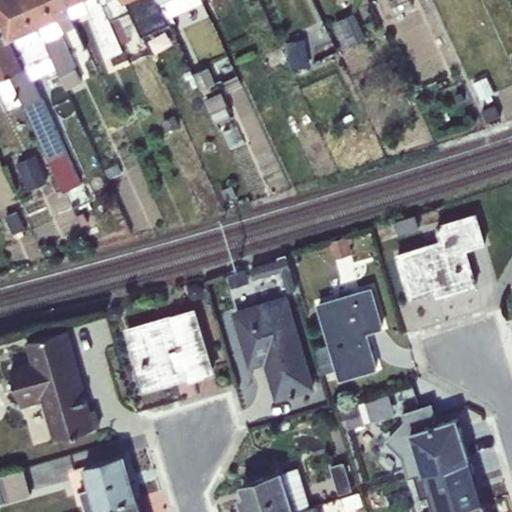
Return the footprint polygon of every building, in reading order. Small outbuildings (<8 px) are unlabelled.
[(0,0),(0,13),(7,28),(0,31),(0,47),(25,103),(64,190),(82,182),(35,78),(30,67),(53,56),(28,0),(0,0)] [(72,0),(28,0),(53,56),(58,67),(67,88),(83,80),(62,32),(77,25),(73,16),(78,14),(72,0)] [(101,0),(72,0),(78,14),(89,9),(108,57),(124,51),(120,43),(101,0)] [(125,0),(101,0),(120,43),(133,38),(123,15),(131,12),(125,0)] [(125,0),(131,12),(141,34),(148,30),(170,22),(159,0),(125,0)] [(159,0),(170,22),(171,24),(175,22),(172,15),(204,0),(159,0)] [(410,0),(390,0),(393,6),(389,7),(391,13),(395,11),(396,13),(413,6),(410,0)] [(355,11),(333,21),(345,48),(367,38),(355,11)] [(123,15),(133,38),(141,34),(131,12),(123,15)] [(306,38),(287,41),(291,68),(310,65),(306,38)] [(0,89),(9,110),(25,103),(0,47),(0,89)] [(58,67),(53,56),(30,67),(35,78),(58,67)] [(209,66),(194,73),(202,89),(203,89),(205,93),(213,89),(211,85),(216,83),(209,66)] [(221,91),(205,98),(217,123),(232,116),(221,91)] [(37,153),(17,162),(29,190),(49,181),(37,153)] [(18,209),(6,214),(14,232),(26,227),(18,209)] [(441,239),(397,252),(411,296),(435,288),(437,295),(477,283),(466,249),(487,242),(477,211),(436,224),(441,239)] [(414,214),(396,220),(400,234),(419,228),(414,214)] [(352,234),(329,241),(335,258),(353,252),(350,242),(354,241),(352,234)] [(261,261),(250,264),(254,277),(282,269),(284,275),(280,276),(284,287),(287,286),(288,290),(298,287),(289,257),(262,264),(261,261)] [(246,268),(227,274),(231,287),(250,281),(246,268)] [(371,287),(317,303),(329,342),(317,346),(324,372),(337,368),(340,377),(377,366),(366,330),(383,325),(371,287)] [(288,296),(236,312),(252,363),(267,358),(278,396),(315,384),(288,296)] [(194,306),(127,326),(146,388),(213,368),(194,306)] [(109,316),(75,324),(82,354),(116,345),(109,316)] [(66,328),(25,340),(31,359),(11,366),(22,406),(43,400),(55,438),(100,425),(95,408),(87,410),(81,390),(84,389),(66,328)] [(390,392),(366,399),(372,419),(396,412),(390,392)] [(360,401),(339,408),(345,429),(366,422),(360,401)] [(423,472),(470,458),(457,416),(439,422),(432,401),(402,411),(405,419),(386,439),(402,455),(408,477),(415,475),(423,472)] [(125,453),(85,465),(91,487),(80,490),(86,511),(93,509),(137,496),(125,453)] [(439,511),(446,511),(483,501),(470,458),(423,472),(423,474),(427,473),(439,511)] [(345,461),(331,465),(339,493),(353,488),(345,461)] [(245,511),(293,511),(311,507),(299,465),(246,482),(250,494),(240,497),(245,511)] [(25,467),(0,474),(0,502),(32,493),(25,467)] [(423,474),(423,472),(415,475),(422,497),(428,495),(433,511),(439,511),(427,473),(423,474)] [(141,511),(137,496),(93,509),(94,511),(141,511)] [(486,511),(483,501),(446,511),(486,511)]
